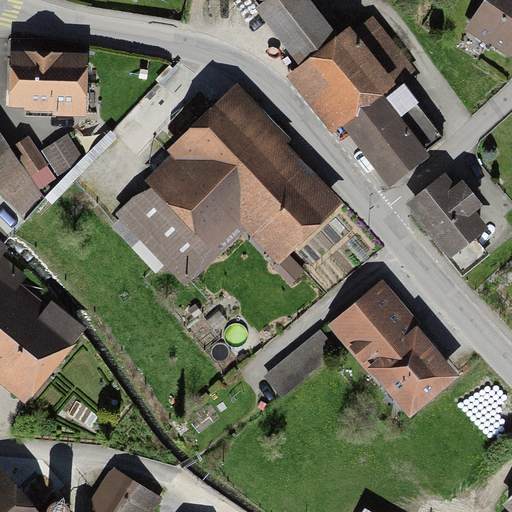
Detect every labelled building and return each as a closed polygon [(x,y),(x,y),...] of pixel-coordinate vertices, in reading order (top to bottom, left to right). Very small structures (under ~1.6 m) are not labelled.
[(355,28),(331,0),(279,0),(274,5),(316,59),(286,82),(338,131),(412,80),(365,20),(355,28)] [(511,0),(493,0),(476,28),(511,49),(511,0)] [(87,61),(7,60),(6,115),(86,117),(87,61)] [(292,144),(235,86),(162,158),(172,168),(118,221),(185,289),(243,232),(277,267),(336,208),(282,154),(292,144)] [(424,152),(388,108),(348,137),(384,184),(424,152)] [(64,131),(40,148),(58,175),(83,159),(64,131)] [(26,140),(7,154),(23,176),(42,161),(26,140)] [(0,144),(0,199),(23,224),(43,204),(23,176),(7,154),(0,144)] [(455,194),(445,180),(406,210),(448,264),(488,232),(477,218),(484,213),(464,187),(455,194)] [(0,239),(0,281),(14,292),(26,277),(1,257),(9,247),(0,239)] [(0,281),(0,389),(27,411),(80,346),(75,341),(41,314),(14,292),(0,281)] [(449,374),(377,291),(338,325),(410,408),(449,374)] [(189,307),(195,316),(202,312),(196,303),(189,307)] [(49,304),(41,314),(75,341),(83,332),(49,304)] [(217,329),(228,320),(219,309),(208,318),(217,329)] [(322,335),(266,380),(279,395),(334,350),(322,335)] [(0,511),(36,511),(0,469),(0,511)] [(153,511),(161,500),(112,469),(88,506),(96,511),(153,511)] [(68,511),(70,509),(71,505),(70,501),(69,498),(66,495),(62,494),(59,493),(55,494),(52,496),(49,499),(48,503),(48,507),(49,510),(50,511),(68,511)]
